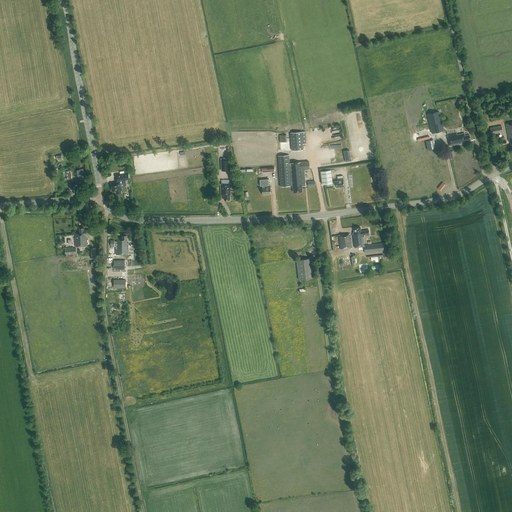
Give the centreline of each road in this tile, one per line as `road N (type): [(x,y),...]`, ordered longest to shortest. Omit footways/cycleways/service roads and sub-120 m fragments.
road 1 (tertiary): [(99,197),(111,211),(142,221),(306,218),(444,199),(511,166)]
road 2 (track): [(106,207),(104,324),(141,511)]
road 3 (tertiary): [(99,197),(62,0)]
road 4 (track): [(488,176),(444,0)]
